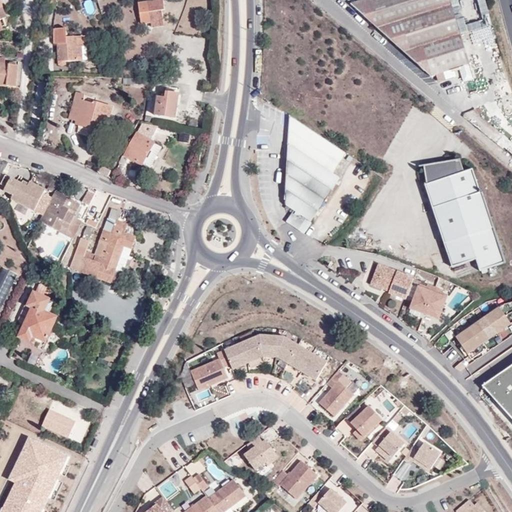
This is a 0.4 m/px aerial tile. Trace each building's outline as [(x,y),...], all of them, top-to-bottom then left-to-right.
[(163,0),(162,0),(139,3),(141,24),(151,23),(152,28),(164,26),(162,11),(164,10),(163,0)] [(451,71),(459,68),(470,64),(449,0),(361,0),(351,4),(431,77),(436,75),(451,71)] [(66,61),(78,61),(77,47),(88,46),(87,36),(67,37),(67,28),(54,29),(55,44),(58,44),(58,65),(62,66),(64,66),(66,64),(66,61)] [(77,47),(78,61),(88,60),(88,46),(77,47)] [(6,65),(6,59),(0,58),(0,85),(6,86),(17,88),(19,66),(6,65)] [(470,64),(459,68),(464,82),(474,78),(470,64)] [(453,78),(451,71),(436,75),(439,83),(453,78)] [(75,125),(91,130),(92,127),(104,131),(108,118),(110,119),(113,107),(94,102),(93,104),(83,101),(85,95),(76,93),(69,120),(76,122),(75,125)] [(178,94),(166,93),(166,98),(158,97),(155,115),(175,118),(178,94)] [(290,117),(289,145),(291,146),(304,126),(290,117)] [(151,141),(158,127),(142,125),(138,133),(136,132),(124,156),(128,158),(143,166),(155,144),(155,143),(151,141)] [(333,175),(346,155),(304,126),(291,146),(289,145),(285,205),(294,211),(289,219),(306,232),(312,224),(310,222),(339,179),(333,175)] [(161,147),(155,144),(143,166),(149,169),(161,147)] [(453,154),(440,157),(438,159),(438,161),(431,163),(430,159),(419,162),(422,180),(420,181),(449,262),(473,253),(478,265),(503,256),(478,186),(476,186),(468,163),(458,167),(453,154)] [(124,156),(120,164),(124,166),(128,158),(124,156)] [(6,172),(0,183),(6,186),(11,175),(6,172)] [(28,183),(11,175),(6,186),(5,188),(13,192),(12,195),(35,207),(45,186),(31,178),(28,183)] [(61,225),(76,232),(88,208),(55,190),(40,220),(59,230),(61,225)] [(117,220),(109,217),(104,230),(112,233),(117,220)] [(125,233),(127,224),(117,220),(112,233),(104,230),(100,239),(104,241),(103,244),(100,243),(95,255),(97,256),(94,262),(92,261),(94,255),(86,252),(90,242),(88,241),(82,238),(71,268),(111,283),(124,246),(132,249),(136,237),(125,233)] [(93,229),(87,226),(82,238),(88,241),(93,229)] [(133,258),(129,256),(132,249),(124,246),(111,283),(118,285),(125,265),(130,267),(133,258)] [(408,293),(412,282),(414,278),(379,265),(372,284),(390,291),(389,292),(406,299),(408,293)] [(0,317),(15,324),(17,320),(1,313),(18,274),(4,269),(0,278),(0,317)] [(427,284),(426,287),(412,282),(408,293),(415,295),(418,287),(447,297),(448,295),(441,292),(442,289),(427,284)] [(439,319),(447,297),(418,287),(415,295),(411,308),(439,319)] [(19,325),(24,327),(19,337),(29,342),(30,341),(34,342),(37,338),(45,342),(57,317),(48,313),(52,303),(49,301),(49,299),(36,292),(33,293),(29,304),(28,307),(24,305),(17,321),(19,325)] [(467,353),(510,323),(498,307),(456,337),(467,353)] [(326,363),(284,337),(260,335),(224,350),(230,364),(232,369),(263,356),(277,357),(316,381),(326,363)] [(223,367),(230,364),(224,350),(216,353),(219,359),(190,371),(198,389),(227,377),(223,367)] [(511,366),(482,388),(511,421),(511,366)] [(344,375),(338,370),(326,383),(332,388),(319,403),(334,416),(353,394),(338,381),(344,375)] [(359,406),(345,418),(353,427),(363,437),(382,420),(370,407),(364,412),(359,406)] [(75,421),(47,409),(39,427),(67,439),(75,421)] [(359,441),(363,437),(353,427),(350,430),(359,441)] [(387,436),(382,431),(372,442),(377,447),(380,444),(393,456),(403,445),(390,433),(387,436)] [(41,511),(68,456),(27,436),(6,480),(12,483),(0,507),(0,511),(41,511)] [(261,443),(257,437),(245,446),(250,452),(243,457),(254,471),(264,463),(275,455),(264,441),(261,443)] [(425,443),(421,449),(414,445),(404,460),(411,464),(413,461),(415,458),(431,469),(441,454),(425,443)] [(389,460),(393,456),(380,444),(377,447),(376,448),(389,460)] [(266,466),(277,458),(275,455),(264,463),(266,466)] [(429,472),(431,469),(415,458),(413,461),(429,472)] [(288,473),(283,468),(273,479),(278,485),(280,483),(296,497),(318,474),(302,459),(288,473)] [(206,486),(197,474),(191,479),(200,491),(206,486)] [(222,511),(244,496),(232,480),(207,499),(216,511),(222,511)] [(324,496),(318,491),(308,502),(314,507),(318,502),(329,511),(337,511),(346,502),(330,488),(324,496)] [(184,511),(216,511),(207,499),(205,496),(184,511)] [(170,511),(172,511),(162,497),(148,506),(150,508),(145,511),(170,511)] [(476,506),(471,501),(458,511),(457,511),(486,511),(479,503),(476,506)]
